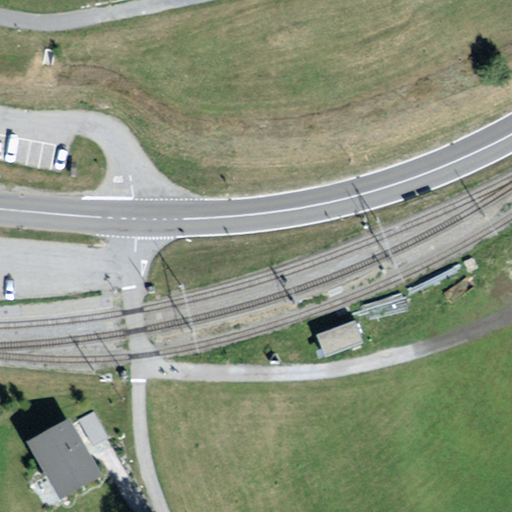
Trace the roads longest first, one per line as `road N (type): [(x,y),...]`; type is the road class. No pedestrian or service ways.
road 1 (primary): [(133,218),(330,202),(428,172),(511,132)]
road 2 (track): [(511,315),(378,364),(288,373),(141,371)]
road 3 (unclassified): [(133,218),(128,154),(118,136),(83,118),(0,114)]
road 4 (unclassified): [(0,19),(55,22),(172,0)]
road 5 (unclassified): [(141,371),(133,218)]
road 6 (unclassified): [(141,371),(140,433),(161,511)]
road 7 (primary): [(0,209),(133,218)]
